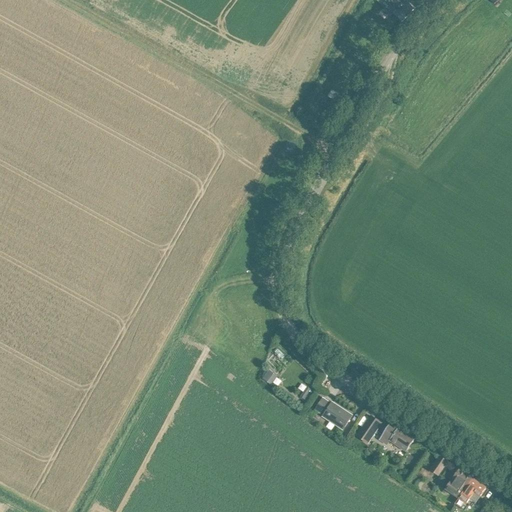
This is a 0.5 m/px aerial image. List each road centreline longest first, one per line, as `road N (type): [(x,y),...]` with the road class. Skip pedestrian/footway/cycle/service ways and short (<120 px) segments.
road 1 (tertiary): [(511,491),(321,362),(296,339),(281,305),(280,263),(294,229),(390,57),(436,0)]
road 2 (track): [(336,151),(66,0)]
